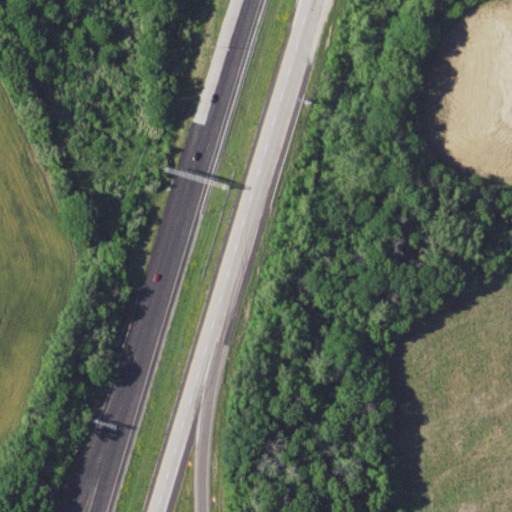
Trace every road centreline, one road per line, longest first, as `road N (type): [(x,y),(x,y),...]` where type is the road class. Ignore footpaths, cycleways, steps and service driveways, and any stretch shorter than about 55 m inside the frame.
road 1 (motorway): [(247,0),(119,447)]
road 2 (motorway): [(207,340),(305,0)]
road 3 (motorway): [(156,511),(207,340)]
road 4 (motorway): [(201,511),(207,340)]
